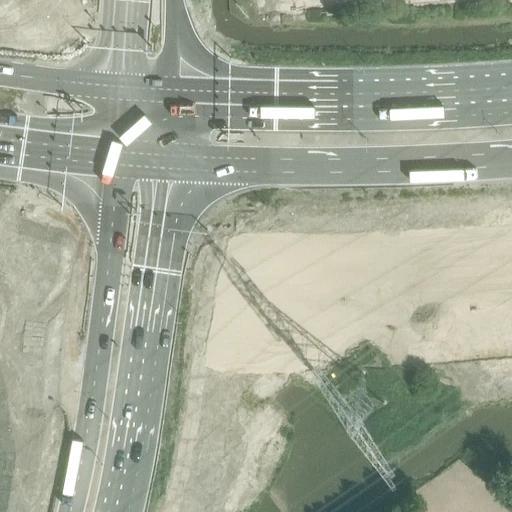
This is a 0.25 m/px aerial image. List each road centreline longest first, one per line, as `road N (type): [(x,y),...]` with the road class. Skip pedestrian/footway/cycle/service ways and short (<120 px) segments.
road 1 (primary): [(511,137),(256,158),(0,138)]
road 2 (primary): [(0,196),(254,212),(511,191)]
road 3 (primary): [(121,345),(411,341),(511,331)]
road 4 (primary): [(511,273),(127,283)]
road 5 (primary): [(511,87),(242,92)]
road 6 (primary): [(57,339),(21,511)]
road 7 (secondary): [(127,283),(143,110)]
road 8 (secondary): [(82,108),(65,279)]
road 9 (primary): [(84,511),(121,345)]
road 10 (primary): [(92,0),(63,46),(0,73)]
